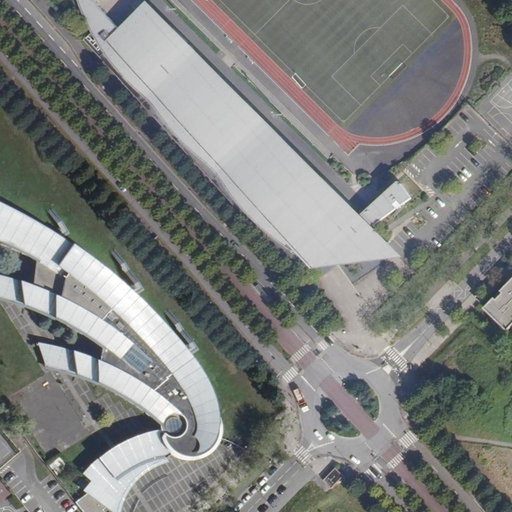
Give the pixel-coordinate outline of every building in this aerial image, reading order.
[(327,259),(356,239),(373,227),(411,200),(398,182),(353,223),(343,213),(346,210),(330,194),(285,144),(269,127),(263,133),(260,135),(191,59),(180,69),(135,19),(121,31),(92,0),(77,0),(83,13),(84,15),(92,34),(85,40),(296,274),(307,264),(321,252),(327,259)] [(289,143),(287,142),(285,144),(330,194),(332,192),(321,177),(314,169),(299,153),(289,143)] [(206,435),(206,434),(207,432),(207,429),(208,427),(208,425),(208,423),(209,421),(209,418),(209,417),(208,413),(208,410),(206,400),(203,391),(197,379),(194,374),(182,357),(157,329),(148,319),(124,296),(110,284),(96,272),(68,252),(47,237),(28,226),(11,217),(0,211),(0,247),(15,254),(30,261),(26,287),(15,284),(19,306),(29,310),(46,317),(63,326),(79,335),(94,345),(92,361),(68,353),(71,374),(93,383),(113,394),(133,406),(144,414),(155,422),(155,428),(156,432),(148,434),(139,436),(131,439),(115,446),(111,448),(114,453),(122,467),(123,466),(129,463),(135,460),(141,458),(147,456),(153,454),(159,453),(161,458),(162,456),(167,454),(170,451),(170,448),(173,447),(173,449),(176,451),(179,453),(181,454),(183,453),(186,452),(187,450),(189,448),(189,445),(193,445),(193,449),(194,449),(195,448),(196,447),(198,446),(198,445),(201,442),(203,440),(204,438),(205,437),(206,435)] [(317,269),(402,262),(373,227),(356,239),(327,259),(321,252),(307,264),(311,269),(317,269)] [(9,282),(0,279),(0,300),(19,306),(15,284),(9,282)] [(496,298),(485,308),(508,330),(511,326),(511,281),(502,291),(504,292),(498,299),(496,298)] [(502,291),(496,298),(498,299),(504,292),(502,291)] [(54,349),(32,345),(41,367),(71,374),(68,353),(54,349)] [(206,434),(214,437),(214,434),(214,426),(213,420),(211,415),(208,410),(208,413),(209,417),(209,418),(209,421),(208,423),(208,425),(208,427),(207,429),(207,432),(206,434)] [(365,417),(356,425),(367,437),(376,429),(365,417)] [(170,451),(167,454),(172,456),(176,458),(181,459),(188,459),(192,458),(198,455),(201,454),(203,452),(207,449),(210,444),(213,440),(214,437),(206,434),(206,435),(205,437),(204,438),(203,440),(201,442),(198,445),(198,446),(196,447),(195,448),(194,449),(193,449),(193,445),(189,445),(189,448),(187,450),(186,452),(183,453),(181,454),(179,453),(176,451),(173,449),(173,447),(170,448),(170,451)] [(161,458),(159,453),(153,454),(147,456),(141,458),(135,460),(129,463),(123,466),(122,467),(118,469),(120,472),(114,477),(109,481),(103,486),(100,490),(114,502),(107,510),(110,511),(117,511),(118,508),(122,499),(126,490),(130,485),(134,480),(139,475),(145,470),(156,464),(164,461),(162,456),(161,458)] [(111,456),(118,469),(122,467),(114,453),(110,455),(111,456)] [(111,456),(110,455),(108,454),(105,454),(98,459),(91,465),(93,468),(89,472),(86,470),(80,475),(89,483),(82,492),(83,494),(73,501),(81,511),(101,511),(98,507),(101,504),(107,510),(114,502),(100,490),(103,486),(109,481),(114,477),(120,472),(118,469),(111,456)] [(54,474),(64,466),(58,458),(48,465),(54,474)] [(342,474),(334,467),(322,480),(330,487),(342,474)] [(79,511),(81,511),(73,501),(72,502),(79,511)]
